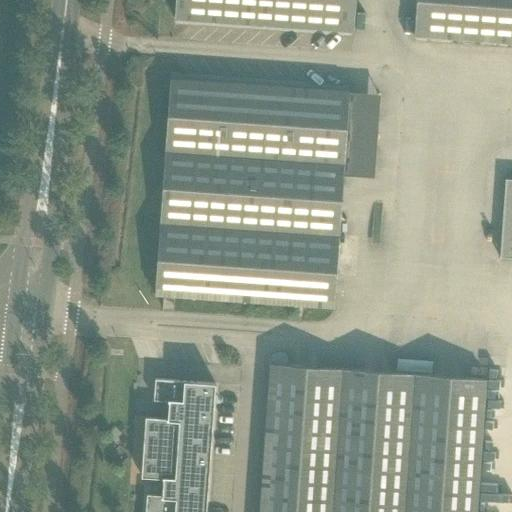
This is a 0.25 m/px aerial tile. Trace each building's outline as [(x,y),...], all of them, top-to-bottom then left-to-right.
[(353,31),(355,0),(175,0),(174,19),(353,31)] [(511,42),(511,0),(416,0),(414,36),(511,42)] [(170,79),(154,295),(174,296),(333,308),(349,92),(170,79)] [(511,258),(511,178),(505,178),(499,257),(511,258)] [(174,299),(163,298),(162,309),(173,310),(174,299)] [(476,511),(486,379),(270,364),(259,511),(476,511)] [(145,511),(205,511),(215,383),(155,379),(153,400),(169,401),(167,419),(145,417),(141,477),(163,478),(162,496),(147,495),(145,511)]
